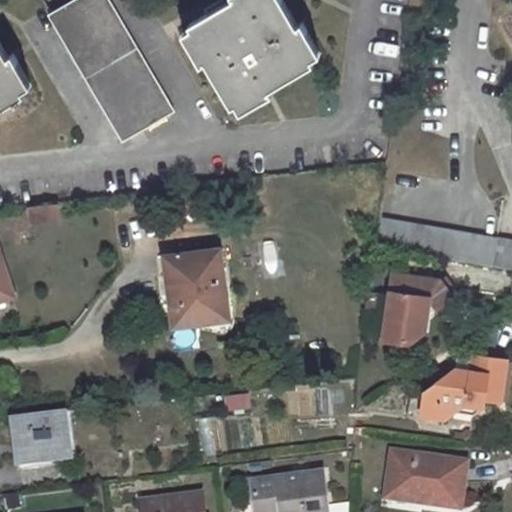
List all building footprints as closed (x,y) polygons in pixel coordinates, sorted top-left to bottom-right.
[(106,0),(74,0),(49,14),(122,142),(173,113),(106,0)] [(317,63),(280,0),(231,0),(215,10),(185,27),(233,111),(317,63)] [(0,109),(27,94),(0,46),(0,109)] [(60,221),(58,203),(30,207),(32,224),(60,221)] [(376,248),(511,270),(511,241),(380,219),(376,248)] [(219,249),(162,257),(172,328),(219,322),(216,301),(225,299),(219,249)] [(0,300),(11,297),(0,262),(0,300)] [(393,273),(385,341),(407,344),(425,332),(426,318),(421,313),(431,304),(436,309),(450,297),(436,279),(393,273)] [(426,318),(436,309),(431,304),(421,313),(426,318)] [(448,369),(418,392),(416,415),(439,418),(458,403),(477,406),(479,400),(495,402),(501,361),(468,355),(465,372),(448,369)] [(229,411),(254,407),(251,391),(226,396),(229,411)] [(68,460),(63,414),(12,421),(18,466),(68,460)] [(458,510),(465,464),(391,453),(386,491),(420,496),(418,504),(458,510)] [(325,511),(321,476),(250,484),(253,505),(253,511),(325,511)] [(250,484),(235,486),(237,507),(253,505),(250,484)] [(418,504),(420,496),(386,491),(384,499),(418,504)] [(203,511),(201,496),(140,504),(141,511),(203,511)]
